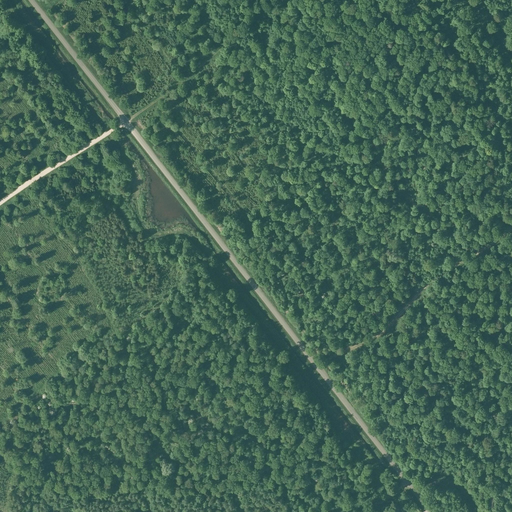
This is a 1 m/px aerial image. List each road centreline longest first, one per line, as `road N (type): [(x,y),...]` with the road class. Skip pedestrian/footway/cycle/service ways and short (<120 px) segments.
road 1 (unclassified): [(430,511),(30,0)]
road 2 (track): [(0,202),(142,110),(276,0)]
road 3 (track): [(316,365),(376,335),(437,274),(511,224)]
